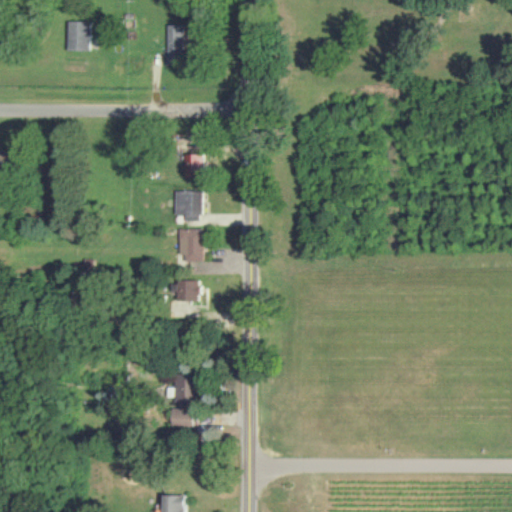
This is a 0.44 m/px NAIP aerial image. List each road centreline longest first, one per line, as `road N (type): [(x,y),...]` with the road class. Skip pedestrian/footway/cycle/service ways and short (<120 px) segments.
road 1 (tertiary): [(253,511),(251,0)]
road 2 (residential): [(0,116),(252,116)]
